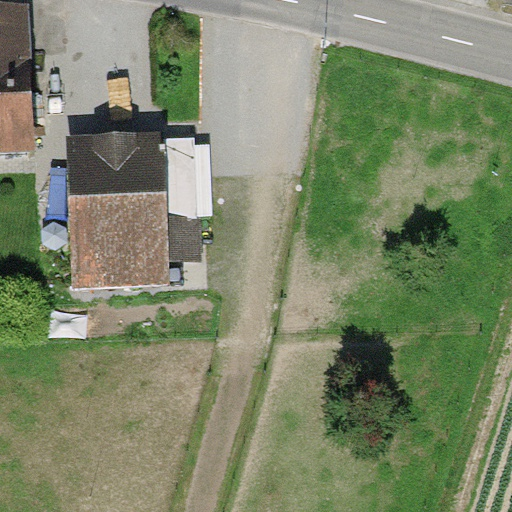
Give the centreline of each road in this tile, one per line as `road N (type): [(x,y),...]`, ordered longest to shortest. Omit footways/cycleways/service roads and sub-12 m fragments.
road 1 (track): [(271,0),(282,211),(197,511)]
road 2 (tertiary): [(306,0),(511,53)]
